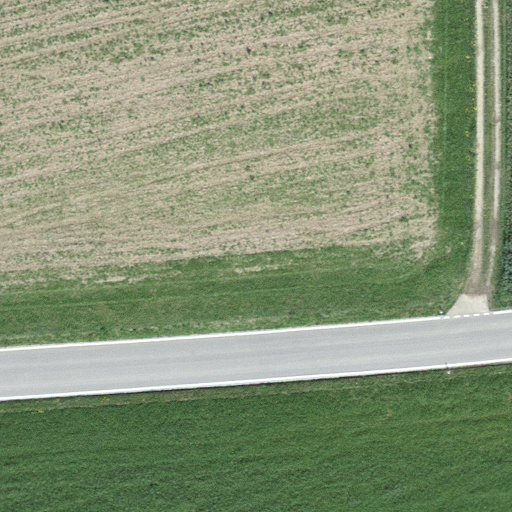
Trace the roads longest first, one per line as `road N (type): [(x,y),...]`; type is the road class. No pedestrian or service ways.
road 1 (tertiary): [(511,331),(0,369)]
road 2 (track): [(488,0),(487,259),(473,337)]
